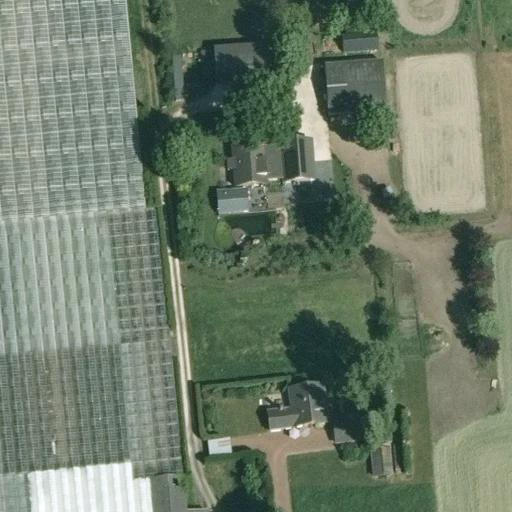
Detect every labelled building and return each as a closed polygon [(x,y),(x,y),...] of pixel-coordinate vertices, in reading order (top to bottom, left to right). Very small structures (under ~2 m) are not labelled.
[(0,0),(0,511),(134,511),(132,484),(138,483),(183,478),(156,212),(145,213),(124,0),(0,0)] [(270,45),(212,50),(215,89),(274,85),(270,45)] [(327,118),(385,113),(381,63),(324,67),(327,118)] [(266,187),(266,182),(281,181),(282,186),(315,183),(312,142),(280,144),(280,147),(263,149),(263,147),(231,149),(232,161),(226,162),(227,174),(233,173),(234,189),(266,187)] [(290,411),(267,414),(270,432),(326,424),(321,388),(300,390),(300,389),(287,390),(290,411)] [(331,421),(334,447),(362,444),(362,442),(358,420),(358,417),(331,421)] [(373,417),(358,420),(362,442),(376,440),(373,417)] [(204,452),(226,451),(225,436),(203,436),(204,452)] [(372,480),(392,478),(390,450),(369,452),(372,480)] [(185,511),(183,478),(138,483),(132,484),(134,511),(185,511)]
